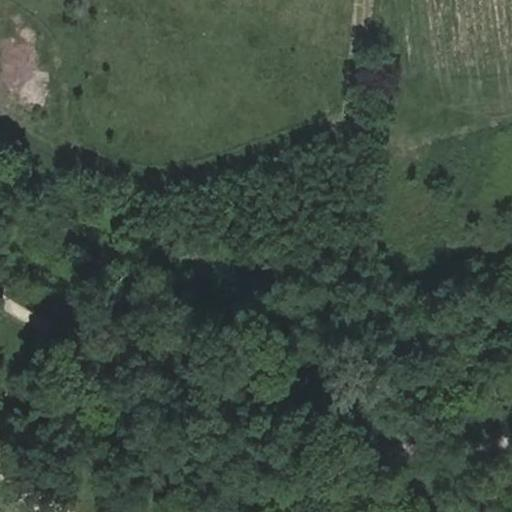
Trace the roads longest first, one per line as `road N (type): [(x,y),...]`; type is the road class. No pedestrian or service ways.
road 1 (track): [(0,103),(119,165),(181,166),(350,108),(358,0)]
road 2 (track): [(511,111),(385,131),(350,108)]
